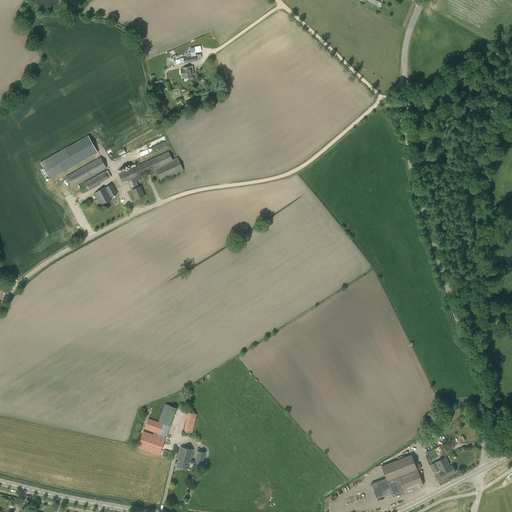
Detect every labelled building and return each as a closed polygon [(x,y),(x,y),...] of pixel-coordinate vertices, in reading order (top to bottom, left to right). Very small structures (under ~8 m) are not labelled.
[(188,53),(186,54),(186,57),(184,57),(184,58),(180,58),(180,64),(184,63),(197,61),(195,52),(195,51),(190,52),(187,52),(188,53)] [(183,69),(181,69),(182,75),(187,75),(186,72),(188,72),(188,70),(193,70),(193,67),(191,67),(182,68),(183,69)] [(192,74),(194,74),(193,70),(188,70),(188,72),(186,72),(187,75),(182,75),(182,79),(184,78),(184,79),(193,77),(192,74)] [(152,87),(154,92),(159,90),(165,88),(163,83),(157,85),(152,87)] [(44,176),(47,175),(49,179),(98,152),(88,135),(40,162),(44,170),(41,172),(44,176)] [(135,158),(169,146),(166,138),(132,149),(135,158)] [(127,182),(131,181),(135,189),(139,187),(136,182),(140,180),(139,177),(156,169),(161,181),(184,171),(179,159),(178,160),(177,157),(172,160),(169,151),(118,174),(122,182),(127,180),(127,182)] [(65,177),(71,188),(107,168),(101,157),(65,177)] [(100,185),(99,183),(95,176),(84,183),(89,191),(100,185)] [(117,193),(112,184),(94,193),(100,205),(112,199),(111,197),(117,193)] [(140,186),(139,187),(135,189),(131,190),(136,200),(145,196),(140,186)] [(138,448),(159,455),(165,439),(166,436),(167,437),(177,408),(165,404),(158,422),(148,418),(144,429),(154,432),(153,434),(143,431),(138,448)] [(188,412),(183,432),(192,434),(197,414),(188,412)] [(197,450),(195,461),(190,460),(193,450),(180,447),(177,459),(178,459),(178,462),(175,461),(174,466),(177,466),(177,467),(187,469),(189,464),(202,467),(206,452),(197,450)] [(371,484),(376,498),(392,492),(393,496),(410,490),(423,485),(411,454),(381,466),(386,478),(371,484)] [(446,457),(431,465),(435,472),(439,470),(440,471),(439,472),(442,478),(456,472),(452,465),(450,466),(446,457)]
